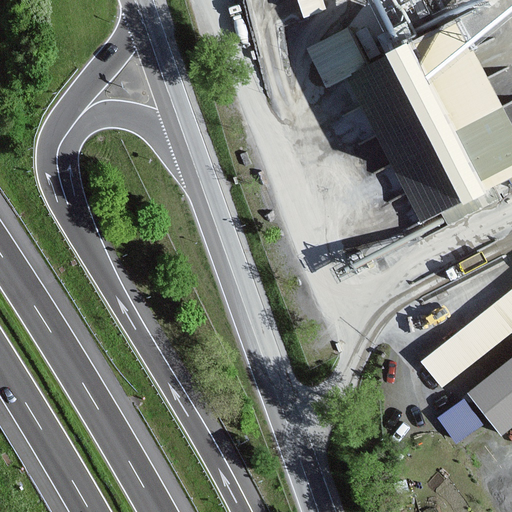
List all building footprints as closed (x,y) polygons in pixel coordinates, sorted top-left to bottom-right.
[(298,0),(303,11),(325,4),(323,0),(298,0)] [(470,193),(511,173),(511,129),(460,24),(436,35),(419,0),(370,0),(371,0),(379,17),(313,49),(329,82),(353,70),(424,216),(444,206),(451,220),(477,208),(470,193)] [(511,292),(425,362),(442,384),(511,328),(511,292)] [(511,361),(471,393),(502,432),(511,424),(511,361)] [(464,393),(438,412),(457,438),(483,418),(464,393)]
